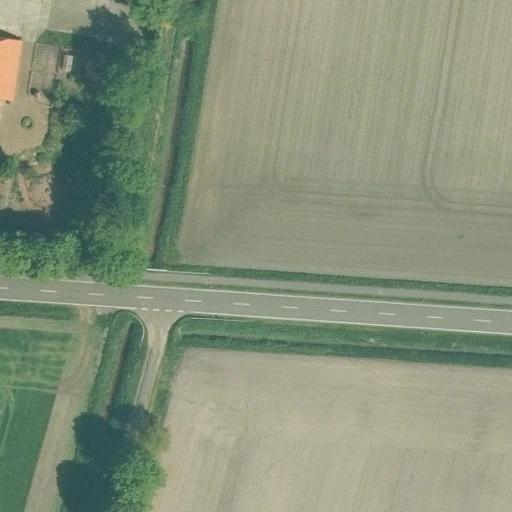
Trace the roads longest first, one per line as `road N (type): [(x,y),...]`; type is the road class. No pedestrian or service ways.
road 1 (tertiary): [(511,321),(169,298)]
road 2 (unclassified): [(169,298),(111,511)]
road 3 (tertiary): [(169,298),(0,287)]
